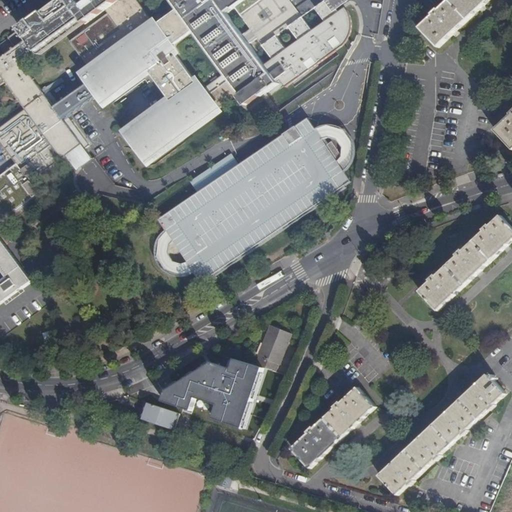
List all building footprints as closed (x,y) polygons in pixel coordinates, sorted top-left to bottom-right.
[(0,305),(32,282),(0,238),(0,222),(39,193),(31,182),(74,150),(77,154),(89,146),(47,87),(43,90),(24,64),(40,53),(84,21),(87,25),(107,10),(110,14),(72,42),(93,71),(91,72),(92,74),(87,77),(94,87),(99,93),(106,103),(111,99),(112,101),(152,72),(173,101),(134,130),(135,132),(130,136),(148,161),(153,157),(154,159),(222,110),(220,108),(238,95),(246,106),(262,96),(263,97),(281,84),(273,74),(280,69),(284,75),(328,42),(330,45),(341,38),(345,35),(347,32),(349,28),(350,24),(350,21),(350,15),(348,11),(346,7),(344,4),(340,1),(334,6),(332,3),(329,0),(313,0),(311,2),(320,15),(308,25),(292,2),(289,4),(287,1),(287,0),(63,0),(46,13),(45,12),(0,44),(0,45),(7,56),(0,60),(0,77),(2,76),(4,79),(28,110),(0,130),(0,139),(10,153),(14,150),(19,156),(25,152),(31,160),(5,179),(0,182),(0,305)] [(421,29),(438,48),(489,0),(451,0),(439,11),(438,11),(432,16),(433,17),(421,29)] [(284,75),(286,78),(330,45),(328,42),(284,75)] [(63,109),(67,116),(99,93),(94,87),(63,109)] [(346,124),(362,125),(365,94),(350,92),(346,124)] [(511,117),(498,130),(511,145),(511,114),(511,115),(511,117)] [(38,183),(77,154),(74,150),(31,182),(39,193),(0,222),(0,228),(46,194),(38,183)] [(18,165),(3,176),(5,179),(31,160),(25,152),(19,156),(14,150),(10,153),(18,165)] [(422,293),(440,312),(511,242),(511,224),(503,216),(491,226),(490,225),(485,230),(486,231),(465,251),(464,250),(458,255),(460,257),(439,276),(437,275),(432,280),(433,281),(422,293)] [(257,366),(278,372),(292,333),(272,326),(257,366)] [(235,387),(241,359),(220,355),(214,383),(235,387)] [(490,375),(381,475),(400,495),(411,485),(412,487),(418,482),(417,480),(439,459),(440,461),(446,456),(445,454),(466,435),(467,436),(473,430),(472,429),(492,410),(493,411),(499,406),(498,405),(509,395),(490,375)] [(203,394),(207,396),(209,389),(192,383),(191,385),(177,381),(169,404),(197,413),(203,394)] [(295,450),(312,469),(378,408),(360,389),(344,404),(342,402),(336,408),(337,410),(316,430),(315,428),(310,433),(312,434),(295,450)] [(249,436),(257,401),(234,395),(226,430),(249,436)] [(140,419),(173,430),(177,418),(175,418),(176,413),(146,403),(140,419)] [(173,430),(176,431),(182,415),(176,413),(175,418),(177,418),(173,430)]
